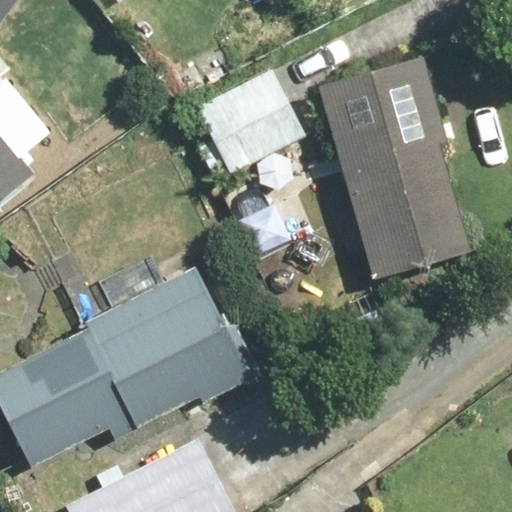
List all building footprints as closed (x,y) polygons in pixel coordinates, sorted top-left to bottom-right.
[(0,0),(0,18),(12,0),(0,0)] [(418,61),(322,89),(377,278),(473,251),(418,61)] [(0,155),(17,142),(0,122),(0,155)] [(201,271),(0,373),(0,402),(33,468),(109,429),(113,438),(251,368),(201,271)] [(69,511),(233,511),(197,437),(65,502),(69,511)]
